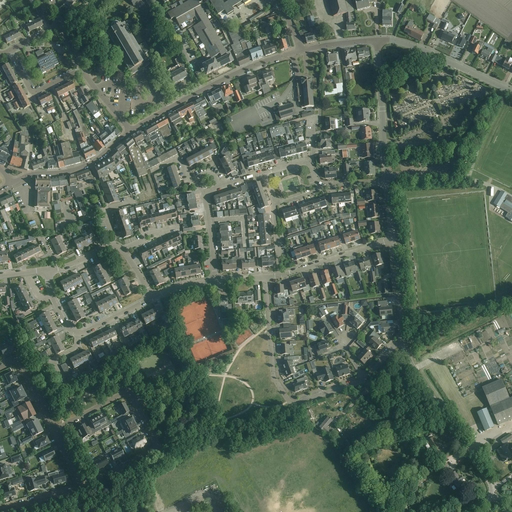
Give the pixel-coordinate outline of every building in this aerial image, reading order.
[(194,6),(191,0),(183,5),(186,11),(194,6)] [(208,0),(218,14),(224,11),(227,15),(234,11),(232,8),(236,5),(237,8),(243,4),(244,4),(250,0),(208,0)] [(350,13),(354,12),(350,0),(328,0),(333,17),(346,14),(350,13)] [(355,0),(356,6),(357,11),(370,8),(369,3),(375,2),(374,0),(355,0)] [(186,11),(183,5),(175,9),(179,15),(186,11)] [(194,9),(198,17),(204,14),(200,6),(194,9)] [(179,15),(175,9),(167,14),(171,20),(179,15)] [(187,21),(195,17),(191,11),(183,15),(187,21)] [(385,11),(383,11),(382,26),(392,26),(392,13),(387,13),(387,11),(385,11)] [(351,24),(350,13),(346,14),(347,23),(346,23),(347,31),(355,30),(355,24),(351,24)] [(198,17),(203,25),(209,22),(204,14),(198,17)] [(179,26),(187,21),(183,15),(175,20),(179,26)] [(432,28),(436,31),(441,21),(429,15),(426,21),(434,25),(432,28)] [(307,19),(309,28),(315,26),(313,17),(307,19)] [(39,19),(33,23),(36,29),(42,25),(39,19)] [(442,29),(446,31),(448,25),(449,23),(442,20),(441,22),(444,24),(442,29)] [(111,30),(111,31),(107,34),(114,47),(114,48),(116,51),(113,53),(118,61),(122,59),(129,71),(128,71),(131,76),(149,65),(146,61),(148,60),(144,54),(149,51),(144,42),(137,47),(126,29),(133,25),(130,21),(123,24),(123,23),(118,25),(117,24),(116,24),(115,24),(114,24),(113,24),(112,25),(111,26),(111,27),(110,29),(111,30)] [(203,25),(207,33),(213,29),(209,22),(203,25)] [(407,27),(407,28),(404,32),(412,36),(411,37),(420,41),(424,34),(417,30),(416,31),(412,29),(414,25),(413,24),(410,22),(409,23),(407,27)] [(36,29),(33,23),(26,26),(29,32),(36,29)] [(193,27),(197,35),(203,32),(199,24),(193,27)] [(239,28),(228,33),(233,45),(231,46),(239,67),(249,62),(244,51),(248,50),(246,46),(245,41),(244,34),(242,32),(241,32),(239,28)] [(207,33),(211,41),(218,37),(213,29),(207,33)] [(305,36),(307,44),(315,42),(312,29),(309,30),(310,35),(305,36)] [(17,31),(10,34),(13,40),(20,37),(17,31)] [(197,35),(202,43),(208,39),(203,32),(197,35)] [(447,42),(451,44),(454,39),(458,41),(459,39),(456,37),(457,35),(453,33),(451,35),(444,32),(441,38),(448,41),(447,42)] [(13,40),(10,34),(3,38),(7,44),(13,40)] [(459,41),(457,45),(463,48),(466,42),(469,43),(472,37),(468,35),(467,39),(466,40),(464,39),(464,40),(460,39),(459,39),(458,41),(459,41)] [(277,43),(279,52),(280,51),(281,52),(284,51),(283,50),(287,49),(291,48),(287,36),(284,36),(285,40),(277,43)] [(211,41),(216,48),(222,45),(218,37),(211,41)] [(202,43),(206,51),(212,47),(208,39),(202,43)] [(247,40),(245,41),(246,46),(248,50),(252,62),(262,58),(259,47),(252,50),(250,43),(248,43),(247,40)] [(262,48),(265,56),(276,53),(274,44),(269,46),(268,41),(263,43),(265,47),(262,48)] [(478,47),(475,45),(472,52),(472,53),(475,55),(475,54),(478,55),(483,43),(480,42),(478,47)] [(221,57),(225,54),(227,53),(222,45),(216,48),(221,57)] [(211,59),(212,58),(217,55),(212,47),(206,51),(211,59)] [(485,50),(484,51),(483,51),(480,56),(488,61),(493,51),(488,49),(487,51),(485,50)] [(39,70),(42,75),(45,73),(45,72),(54,67),(54,68),(54,66),(58,64),(52,51),(44,55),(41,50),(39,51),(37,52),(35,53),(38,58),(35,60),(40,69),(39,70)] [(345,52),(345,57),(347,67),(351,66),(351,61),(357,60),(355,51),(349,52),(349,51),(348,50),(346,51),(345,52)] [(365,58),(365,57),(364,50),(357,50),(359,61),(360,61),(360,60),(362,60),(362,59),(365,58)] [(178,66),(176,67),(161,75),(169,90),(171,90),(173,87),(180,83),(179,82),(188,77),(183,68),(180,70),(178,66),(184,63),(177,51),(171,54),(178,66)] [(337,74),(338,74),(341,74),(339,59),(338,54),(331,55),(331,54),(329,53),(328,54),(326,55),(327,55),(326,55),(328,66),(330,66),(330,69),(335,68),(334,67),(336,67),(337,74)] [(218,57),(214,60),(204,65),(202,62),(197,65),(200,71),(200,72),(201,74),(204,72),(206,75),(218,69),(233,62),(230,55),(219,60),(218,57)] [(511,60),(507,58),(503,68),(508,70),(509,70),(511,64),(511,63),(511,60)] [(2,68),(5,74),(11,71),(8,65),(2,68)] [(344,69),(346,83),(352,82),(350,68),(344,69)] [(5,74),(8,80),(14,76),(11,71),(5,74)] [(261,74),(263,79),(263,80),(261,80),(263,84),(260,85),(262,90),(268,87),(266,82),(272,80),(271,77),(272,77),(270,71),(261,74)] [(341,74),(338,74),(338,76),(334,77),(335,85),(336,85),(337,89),(324,91),(325,96),(337,94),(341,93),(340,91),(342,91),(341,87),(342,86),(342,84),(341,74)] [(8,80),(5,81),(8,87),(17,82),(14,76),(8,80)] [(256,85),(253,77),(246,79),(249,86),(250,89),(257,87),(258,91),(262,90),(259,84),(256,85)] [(316,79),(312,79),(309,80),(308,78),(305,79),(305,80),(297,81),(299,103),(301,103),(302,108),(314,107),(312,91),(317,90),(316,79)] [(71,83),(66,86),(69,92),(72,98),(77,95),(76,92),(71,83)] [(12,88),(15,94),(22,90),(19,85),(12,88)] [(220,89),(227,102),(228,101),(226,97),(232,94),(230,89),(230,88),(229,86),(228,86),(228,85),(220,89)] [(66,86),(60,89),(67,101),(70,99),(67,93),(69,92),(66,86)] [(67,101),(60,89),(55,91),(58,98),(61,96),(62,99),(63,102),(67,101)] [(226,103),(227,102),(220,89),(207,96),(210,102),(208,104),(211,110),(214,109),(212,106),(217,104),(216,101),(221,98),(224,104),(226,103)] [(15,94),(18,99),(24,95),(22,90),(15,94)] [(49,94),(43,97),(47,103),(48,106),(53,104),(52,101),(49,94)] [(15,100),(16,102),(18,106),(27,101),(24,95),(18,99),(15,100)] [(43,97),(38,100),(41,106),(42,106),(47,103),(43,97)] [(192,104),(191,104),(194,112),(195,111),(199,121),(205,118),(204,116),(206,115),(202,107),(203,106),(206,105),(205,103),(202,98),(192,104)] [(27,101),(18,106),(19,109),(20,110),(23,109),(24,110),(30,106),(27,101)] [(91,102),(86,106),(85,107),(93,117),(99,112),(91,102)] [(187,106),(176,112),(180,119),(181,118),(186,116),(188,121),(193,119),(190,114),(194,112),(191,104),(187,106)] [(289,104),(284,105),(285,107),(278,109),(279,113),(275,114),(277,121),(282,120),(282,119),(296,115),(292,104),(289,105),(289,104)] [(12,109),(9,110),(12,115),(17,112),(17,110),(19,109),(18,106),(15,108),(15,107),(12,109)] [(369,110),(364,111),(357,111),(358,123),(369,122),(368,117),(369,117),(369,110)] [(74,112),(73,113),(77,122),(79,129),(75,131),(76,136),(81,150),(80,150),(86,160),(95,156),(92,148),(88,150),(84,139),(89,137),(80,119),(78,115),(78,114),(76,111),(74,112)] [(180,119),(176,112),(167,117),(171,123),(172,123),(174,126),(172,127),(176,135),(180,133),(175,126),(178,124),(180,128),(182,127),(185,126),(181,118),(180,119)] [(165,118),(158,121),(154,124),(163,139),(171,135),(165,125),(168,124),(165,118)] [(325,121),(326,131),(327,131),(335,130),(334,120),(325,121)] [(165,142),(164,141),(163,139),(154,124),(147,128),(152,137),(153,136),(155,141),(158,145),(161,144),(165,142)] [(105,134),(111,142),(117,137),(118,137),(119,136),(119,135),(120,134),(114,127),(111,129),(105,134)] [(155,141),(153,136),(152,137),(147,128),(144,130),(151,142),(152,142),(153,142),(154,142),(155,141)] [(370,128),(365,129),(361,129),(362,141),(371,140),(370,128)] [(94,131),(104,146),(105,147),(111,142),(105,134),(102,137),(97,129),(94,131)] [(149,141),(143,130),(139,132),(132,137),(137,147),(141,144),(140,142),(144,140),(146,143),(149,141)] [(3,141),(5,143),(11,138),(7,134),(0,139),(0,140),(1,142),(3,141)] [(94,139),(91,141),(94,145),(93,145),(99,152),(104,147),(99,141),(95,136),(92,137),(94,139)] [(322,146),(323,149),(331,148),(330,145),(332,145),(331,137),(320,138),(321,146),(322,146)] [(134,145),(129,138),(123,143),(126,148),(128,150),(130,156),(133,162),(138,178),(147,175),(146,171),(151,168),(148,163),(147,161),(145,162),(141,155),(145,153),(143,150),(140,152),(137,147),(136,148),(134,145)] [(304,141),(298,143),(301,153),(306,152),(304,141)] [(18,143),(14,142),(12,153),(13,153),(13,155),(12,158),(9,165),(20,168),(22,160),(21,160),(15,158),(16,154),(17,147),(18,143)] [(65,144),(60,145),(64,158),(62,158),(65,167),(74,165),(71,155),(68,143),(65,144)] [(124,150),(126,148),(123,143),(116,150),(122,156),(124,154),(125,156),(128,154),(124,150)] [(298,143),(293,144),(296,155),(301,153),(298,143)] [(205,150),(208,157),(213,154),(212,152),(216,150),(213,144),(208,146),(209,148),(205,150)] [(293,144),(288,145),(291,156),(296,155),(293,144)] [(22,160),(20,168),(20,169),(27,171),(28,166),(27,166),(28,162),(27,162),(28,159),(28,153),(29,145),(19,145),(18,157),(21,158),(21,160),(22,160)] [(31,163),(33,171),(45,166),(42,158),(46,157),(47,156),(45,150),(43,145),(41,146),(42,151),(40,152),(41,155),(38,156),(37,158),(38,161),(31,163)] [(64,158),(60,145),(57,146),(60,158),(56,159),(59,169),(65,167),(62,158),(64,158)] [(363,146),(364,158),(373,158),(372,146),(363,146)] [(222,166),(229,162),(232,160),(225,147),(221,153),(224,158),(219,161),(220,163),(219,163),(221,166),(221,165),(222,166)] [(280,159),(285,157),(283,147),(278,148),(274,148),(276,155),(279,154),(280,159)] [(273,148),(266,150),(269,162),(274,160),(273,156),(275,155),(273,148)] [(205,150),(200,153),(204,159),(208,157),(205,150)] [(260,151),(261,154),(264,163),(269,162),(266,150),(260,151)] [(115,151),(109,157),(111,159),(110,160),(115,168),(123,161),(122,158),(115,151)] [(194,153),(195,155),(199,162),(204,159),(200,153),(198,154),(197,151),(194,153)] [(335,151),(332,151),(327,152),(327,156),(320,156),(321,164),(332,163),(331,156),(335,155),(335,151)] [(5,164),(9,165),(12,158),(0,152),(0,163),(4,166),(5,164)] [(80,152),(71,155),(74,165),(80,163),(79,158),(80,158),(81,162),(84,161),(80,152)] [(255,153),(250,154),(253,166),(259,165),(256,156),(255,153)] [(253,166),(250,154),(242,157),(244,164),(247,163),(248,168),(253,166)] [(195,155),(191,158),(194,165),(199,162),(195,155)] [(47,162),(46,157),(42,158),(45,166),(47,166),(48,170),(57,169),(56,161),(47,162)] [(194,165),(191,158),(186,160),(189,167),(194,165)] [(103,163),(102,164),(101,164),(101,165),(95,168),(99,180),(101,179),(103,179),(103,177),(102,175),(113,169),(115,172),(117,171),(115,168),(110,160),(103,163)] [(222,166),(224,170),(234,165),(233,163),(231,165),(229,162),(222,166)] [(364,164),(365,171),(365,176),(373,175),(373,168),(374,168),(374,163),(364,164)] [(234,165),(224,170),(227,176),(230,174),(232,177),(236,175),(233,168),(235,167),(234,165)] [(335,169),(330,169),(325,170),(326,179),(336,178),(335,169)] [(93,182),(88,170),(76,175),(78,181),(86,178),(87,180),(88,180),(90,183),(93,182)] [(70,190),(70,192),(71,195),(74,194),(82,217),(88,215),(75,181),(75,176),(68,177),(70,190)] [(300,176),(285,180),(287,191),(303,186),(300,176)] [(66,186),(67,192),(70,192),(70,190),(68,177),(63,178),(58,179),(59,189),(60,188),(60,187),(66,186)] [(50,189),(50,180),(50,179),(35,178),(35,192),(34,192),(34,208),(40,208),(50,208),(50,189)] [(59,191),(59,189),(58,179),(50,180),(50,189),(57,188),(57,191),(59,191)] [(102,186),(104,192),(113,189),(111,185),(114,183),(113,181),(111,183),(111,182),(106,184),(104,185),(102,186)] [(179,182),(172,184),(174,190),(181,187),(179,182)] [(104,192),(107,198),(115,195),(114,191),(117,190),(116,188),(113,189),(104,192)] [(253,196),(255,195),(263,192),(261,188),(253,190),(254,193),(252,194),(253,196)] [(234,191),(237,199),(238,202),(243,201),(243,199),(242,196),(241,194),(239,189),(234,191)] [(501,191),(493,204),(505,211),(508,213),(511,215),(508,219),(508,220),(511,222),(511,198),(508,196),(508,195),(501,191)] [(254,201),(257,200),(264,197),(263,192),(255,195),(253,196),(254,201)] [(366,193),(367,198),(367,202),(377,201),(376,192),(366,193)] [(233,204),(229,193),(224,194),(226,202),(229,201),(230,204),(233,204)] [(350,194),(344,195),(345,203),(351,203),(351,204),(354,204),(354,198),(351,198),(350,194)] [(9,197),(5,198),(11,210),(11,211),(13,210),(13,209),(11,207),(15,205),(11,195),(9,196),(9,197)] [(115,195),(107,198),(109,204),(120,202),(119,198),(117,199),(115,195)] [(222,207),(219,196),(213,198),(216,206),(219,205),(220,208),(222,207)] [(4,210),(5,213),(6,212),(11,210),(5,198),(0,200),(0,204),(1,207),(4,206),(5,210),(4,210)] [(324,198),(318,200),(321,209),(327,207),(326,205),(330,204),(329,201),(325,202),(324,198)] [(318,200),(312,202),(315,210),(321,209),(318,200)] [(266,202),(258,205),(256,206),(259,214),(265,214),(264,209),(268,207),(266,202)] [(312,202),(306,204),(309,212),(315,210),(312,202)] [(309,212),(306,204),(300,206),(303,214),(309,212)] [(378,206),(373,207),(370,207),(371,219),(379,218),(378,206)] [(295,208),(289,210),(291,218),(297,216),(295,208)] [(13,231),(9,221),(10,221),(6,212),(5,213),(4,210),(2,212),(6,222),(10,232),(12,236),(14,235),(13,231)] [(115,219),(124,216),(122,210),(114,213),(116,218),(115,219)] [(164,210),(158,212),(159,213),(161,223),(166,222),(166,220),(165,214),(164,214),(164,210)] [(291,218),(289,210),(283,212),(285,220),(291,218)] [(115,219),(117,224),(124,221),(127,220),(126,215),(124,216),(115,219)] [(219,228),(219,233),(231,232),(231,227),(229,227),(229,223),(223,224),(224,227),(219,228)] [(370,224),(370,229),(371,234),(381,233),(380,229),(379,229),(378,223),(370,224)] [(120,229),(121,234),(129,231),(131,230),(130,225),(127,226),(118,229),(120,229)] [(311,230),(304,232),(304,234),(310,232),(311,235),(310,235),(311,239),(314,238),(313,235),(311,230)] [(92,233),(87,235),(92,244),(92,245),(94,244),(93,243),(96,242),(92,233)] [(178,234),(173,236),(178,246),(182,244),(181,241),(178,234)] [(51,241),(54,248),(62,244),(59,237),(56,238),(55,235),(51,237),(52,240),(51,241)] [(87,235),(83,238),(88,248),(89,247),(89,246),(92,244),(87,235)] [(173,236),(168,238),(171,246),(172,247),(173,249),(178,246),(173,236)] [(83,238),(78,240),(83,249),(85,247),(86,248),(88,248),(83,238)] [(168,240),(163,242),(167,250),(172,247),(171,246),(168,238),(168,240)] [(198,250),(198,251),(203,251),(203,245),(202,245),(201,238),(193,239),(194,250),(198,250)] [(83,249),(78,240),(74,242),(78,251),(81,250),(81,251),(83,250),(83,249)] [(159,244),(158,243),(161,251),(162,252),(167,250),(163,242),(159,244)] [(158,243),(153,245),(157,253),(161,251),(158,243)] [(62,244),(54,248),(58,256),(66,252),(62,244)] [(37,245),(31,248),(34,255),(40,252),(37,245)] [(148,248),(149,249),(152,255),(157,253),(153,245),(148,248)] [(298,247),(299,250),(302,259),(307,257),(304,249),(303,246),(298,247)] [(294,252),(291,253),(293,258),(296,257),(297,261),(302,259),(299,250),(298,247),(293,249),(294,252)] [(31,248),(25,251),(29,258),(34,255),(31,248)] [(149,249),(144,251),(147,259),(152,256),(152,255),(149,249)] [(25,251),(19,254),(23,261),(29,258),(25,251)] [(147,259),(144,251),(139,254),(144,265),(145,266),(147,265),(145,260),(147,259)] [(23,261),(19,254),(13,257),(17,264),(23,261)] [(373,257),(376,267),(383,264),(380,254),(373,257)] [(361,270),(362,271),(362,272),(363,272),(364,272),(365,272),(366,271),(366,270),(365,268),(371,267),(368,258),(364,259),(365,260),(359,262),(361,270)] [(356,273),(356,272),(356,271),(353,263),(344,266),(347,274),(346,275),(347,276),(349,277),(350,276),(351,275),(356,273)] [(93,269),(95,274),(103,270),(104,269),(103,267),(103,268),(101,265),(93,269)] [(332,270),(334,274),(335,280),(337,281),(343,279),(343,278),(345,277),(343,270),(340,271),(339,267),(332,270)] [(149,273),(152,278),(160,274),(157,269),(149,273)] [(96,276),(97,278),(107,274),(106,272),(105,272),(103,270),(95,274),(92,275),(93,277),(96,276)] [(320,273),(322,278),(324,285),(331,283),(327,271),(320,273)] [(73,276),(73,277),(78,285),(82,283),(78,274),(75,276),(75,275),(73,276)] [(97,278),(99,283),(108,279),(107,276),(108,275),(107,274),(97,278)] [(152,278),(154,283),(162,279),(160,274),(152,278)] [(309,277),(311,282),(312,288),(319,286),(316,275),(309,277)] [(70,277),(68,278),(73,287),(78,285),(73,277),(71,278),(70,277)] [(67,280),(64,281),(69,290),(73,287),(68,278),(67,279),(67,280)] [(108,279),(99,283),(102,287),(110,283),(109,280),(110,280),(109,278),(108,279)] [(118,282),(121,289),(129,285),(126,278),(118,282)] [(162,279),(154,283),(156,287),(164,283),(162,279)] [(304,279),(297,281),(300,290),(303,289),(304,293),(311,290),(309,285),(306,286),(304,279)] [(69,290),(64,281),(64,280),(62,281),(63,282),(60,283),(64,292),(69,290)] [(300,290),(297,281),(290,283),(293,292),(290,293),(291,296),(297,293),(297,291),(300,290)] [(129,285),(121,289),(125,296),(133,292),(129,285)] [(12,298),(17,296),(25,292),(22,286),(14,290),(16,293),(11,295),(12,298)] [(284,286),(277,287),(277,292),(277,295),(278,299),(284,298),(288,298),(288,296),(287,291),(284,291),(284,286)] [(17,296),(20,301),(28,297),(25,292),(17,296)] [(237,295),(238,300),(238,303),(252,302),(251,293),(244,293),(244,295),(237,295)] [(113,295),(109,298),(113,306),(114,307),(115,306),(115,305),(118,304),(113,295)] [(218,297),(219,305),(221,305),(221,306),(222,320),(232,319),(231,305),(227,305),(227,296),(218,297)] [(20,301),(23,307),(31,303),(28,297),(20,301)] [(109,298),(104,300),(109,310),(111,309),(110,308),(113,306),(109,298)] [(72,302),(67,304),(69,307),(68,308),(69,309),(70,309),(78,304),(81,303),(79,299),(76,300),(72,302)] [(104,300),(100,302),(104,311),(107,310),(109,310),(104,300)] [(380,308),(380,317),(392,315),(391,307),(387,308),(387,305),(388,305),(387,301),(378,302),(378,306),(381,306),(381,308),(380,308)] [(104,311),(100,302),(95,304),(100,313),(102,312),(103,313),(105,312),(104,311)] [(31,303),(23,307),(26,313),(34,308),(31,303)] [(70,312),(71,314),(80,309),(78,304),(70,309),(71,312),(70,312)] [(155,309),(154,310),(159,318),(164,316),(159,307),(156,309),(156,308),(154,309),(155,309)] [(348,307),(347,316),(350,317),(353,319),(350,323),(353,326),(352,326),(354,328),(355,327),(357,330),(362,324),(364,322),(364,321),(358,315),(357,315),(354,312),(348,307)] [(73,315),(74,318),(83,313),(80,309),(71,314),(72,316),(73,315)] [(317,312),(321,319),(326,315),(322,309),(317,312)] [(150,312),(154,321),(159,318),(154,310),(152,311),(152,310),(150,311),(150,312)] [(278,315),(279,324),(289,324),(289,316),(294,316),(294,310),(284,311),(285,314),(278,315)] [(39,318),(37,319),(39,323),(41,322),(50,317),(48,315),(49,314),(48,312),(48,313),(47,313),(43,315),(39,317),(39,318)] [(146,314),(145,314),(150,323),(154,321),(150,312),(148,313),(147,312),(145,313),(146,314)] [(83,313),(74,318),(73,318),(74,320),(75,320),(76,322),(85,318),(83,313)] [(150,323),(145,314),(143,315),(143,314),(141,315),(141,316),(145,325),(150,323)] [(332,320),(338,329),(344,326),(342,322),(344,321),(341,316),(339,318),(338,316),(332,320)] [(41,322),(43,326),(52,322),(51,319),(52,319),(51,317),(41,322)] [(133,322),(133,323),(137,331),(144,328),(141,322),(139,323),(138,320),(135,322),(134,321),(133,322)] [(43,326),(41,327),(43,332),(46,331),(54,326),(53,324),(54,323),(53,321),(52,322),(43,326)] [(371,323),(368,327),(370,328),(371,327),(381,326),(382,334),(386,334),(386,333),(394,332),(393,327),(393,324),(387,325),(387,322),(380,322),(371,323)] [(130,323),(128,324),(133,333),(137,331),(133,323),(130,324),(130,323)] [(325,333),(327,336),(333,332),(327,323),(321,327),(322,328),(319,329),(322,334),(325,333)] [(127,326),(124,327),(128,336),(133,333),(128,324),(126,325),(127,326)] [(46,331),(43,332),(44,334),(47,333),(48,335),(57,331),(55,328),(56,327),(55,326),(54,326),(46,331)] [(128,336),(124,327),(124,326),(122,327),(122,328),(120,329),(124,338),(128,336)] [(237,339),(242,345),(257,332),(251,326),(237,339)] [(284,339),(285,340),(287,340),(288,338),(292,338),(292,332),(297,331),(297,326),(288,327),(288,330),(280,331),(280,339),(284,339)] [(113,329),(107,332),(110,339),(116,336),(113,329)] [(107,332),(101,335),(104,342),(110,339),(107,332)] [(369,343),(377,350),(382,344),(378,340),(380,337),(374,332),(371,335),(374,338),(369,343)] [(101,335),(95,338),(99,345),(104,342),(101,335)] [(49,340),(52,347),(61,343),(57,336),(49,340)] [(95,338),(89,341),(93,348),(99,345),(95,338)] [(9,345),(0,348),(0,349),(3,356),(14,352),(13,349),(15,348),(11,339),(8,341),(9,345)] [(357,358),(364,365),(372,356),(368,352),(370,350),(359,340),(356,343),(364,350),(357,358)] [(316,350),(318,356),(326,353),(325,350),(330,349),(328,341),(317,345),(319,349),(316,350)] [(61,343),(52,347),(56,355),(64,351),(61,343)] [(282,351),(282,355),(290,354),(289,345),(282,346),(282,351)] [(83,352),(83,353),(87,362),(92,360),(88,351),(85,352),(84,352),(83,352)] [(80,354),(78,355),(83,364),(87,362),(83,353),(80,355),(80,354)] [(77,356),(74,358),(78,367),(83,364),(78,355),(76,356),(77,356)] [(78,367),(74,358),(74,357),(72,358),(72,359),(70,360),(74,369),(78,367)] [(283,365),(285,371),(295,368),(293,361),(283,365)] [(336,369),(339,378),(350,374),(347,365),(336,369)] [(297,374),(295,368),(285,371),(287,377),(297,374)] [(323,373),(317,375),(319,381),(325,379),(326,382),(333,380),(330,369),(329,369),(329,368),(325,369),(325,370),(322,371),(323,373)] [(2,376),(4,382),(6,381),(7,381),(9,385),(9,386),(10,385),(16,382),(17,382),(16,381),(15,379),(16,378),(15,375),(14,376),(13,373),(12,373),(6,376),(5,375),(2,376)] [(293,385),(295,393),(307,389),(305,382),(307,381),(306,378),(297,381),(298,384),(293,385)] [(483,388),(491,407),(499,426),(511,420),(511,398),(510,399),(502,380),(483,388)] [(11,388),(5,391),(8,396),(11,395),(12,398),(24,392),(22,388),(21,388),(20,387),(13,391),(11,388)] [(24,392),(12,398),(14,401),(11,402),(14,408),(20,405),(18,402),(26,398),(25,397),(26,396),(24,392)] [(129,412),(124,403),(118,407),(123,416),(129,412)] [(18,416),(32,409),(29,404),(18,409),(15,411),(18,416)] [(310,407),(304,409),(305,412),(307,417),(309,416),(310,419),(314,418),(311,410),(310,407)] [(13,408),(4,413),(8,421),(11,420),(8,415),(15,411),(13,408)] [(35,415),(32,409),(18,416),(21,422),(24,420),(24,421),(35,415)] [(487,409),(478,413),(485,431),(495,427),(487,409)] [(102,416),(96,419),(102,430),(111,425),(107,418),(104,420),(102,416)] [(121,416),(111,421),(113,424),(119,421),(123,419),(121,416)] [(318,427),(327,435),(331,431),(327,428),(333,421),(327,416),(320,425),(318,423),(315,425),(318,427)] [(126,428),(135,424),(135,423),(135,422),(134,419),(133,420),(132,418),(125,421),(123,422),(126,428)] [(102,430),(96,419),(90,422),(93,426),(90,428),(93,434),(102,430)] [(27,426),(29,432),(40,426),(38,422),(37,421),(27,426)] [(11,430),(15,428),(21,425),(20,422),(10,427),(11,430)] [(87,430),(86,428),(83,424),(80,426),(81,427),(76,429),(82,439),(88,436),(89,437),(94,435),(93,434),(90,428),(89,428),(90,429),(87,430)] [(135,425),(135,424),(126,428),(124,430),(127,436),(138,430),(137,428),(137,427),(138,427),(136,424),(135,425)] [(40,426),(29,432),(32,438),(43,432),(42,431),(42,430),(40,426)] [(434,456),(435,456),(435,455),(440,452),(438,449),(440,447),(434,438),(433,438),(432,435),(426,439),(428,442),(427,442),(433,451),(432,452),(434,456)] [(511,437),(510,435),(505,438),(501,441),(503,445),(511,438),(511,437)] [(128,445),(131,443),(132,443),(135,450),(139,447),(139,448),(140,447),(142,446),(146,444),(142,437),(138,439),(136,436),(126,441),(128,445)] [(49,444),(46,438),(39,441),(38,438),(32,441),(32,442),(33,441),(35,447),(37,446),(39,449),(49,444)] [(504,446),(501,448),(497,451),(504,462),(511,458),(504,446)] [(111,458),(113,461),(124,456),(120,448),(112,453),(110,449),(105,452),(109,459),(111,458)] [(55,456),(52,449),(41,454),(45,462),(55,456)] [(20,456),(11,459),(12,464),(22,461),(20,456)] [(104,457),(94,463),(98,470),(102,468),(104,467),(108,464),(104,457)] [(48,467),(50,472),(63,465),(62,462),(56,465),(55,461),(51,463),(52,467),(51,465),(48,467)] [(444,463),(441,465),(443,469),(445,472),(443,474),(445,477),(451,472),(450,469),(449,470),(448,468),(444,463)] [(0,480),(8,478),(9,478),(9,477),(8,476),(5,466),(5,465),(5,464),(4,464),(0,465),(0,480)] [(57,472),(48,475),(50,481),(53,480),(54,484),(54,485),(66,482),(63,474),(58,475),(57,472)] [(449,476),(455,484),(458,489),(466,483),(461,476),(459,478),(455,472),(449,476)] [(48,478),(44,479),(44,477),(35,479),(35,478),(27,481),(30,492),(38,489),(37,486),(46,484),(46,483),(49,482),(48,478)] [(2,492),(4,499),(15,496),(13,488),(11,489),(10,484),(4,486),(5,491),(2,492)]
